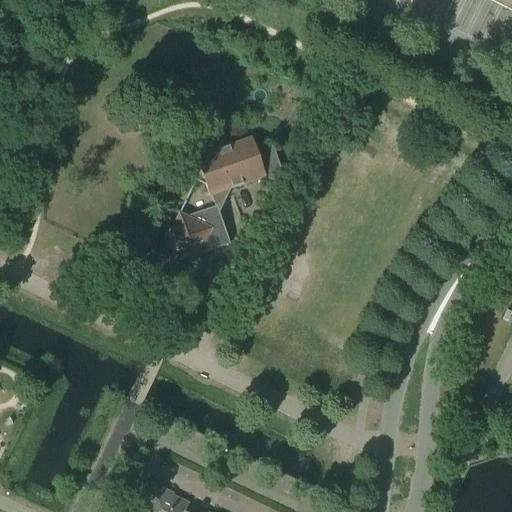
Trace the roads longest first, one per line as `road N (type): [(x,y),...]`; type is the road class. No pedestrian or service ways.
road 1 (residential): [(0,271),(387,448)]
road 2 (residential): [(466,264),(412,342),(387,448)]
road 3 (residential): [(422,457),(438,338),(466,264)]
road 4 (residential): [(422,457),(461,462),(511,356)]
